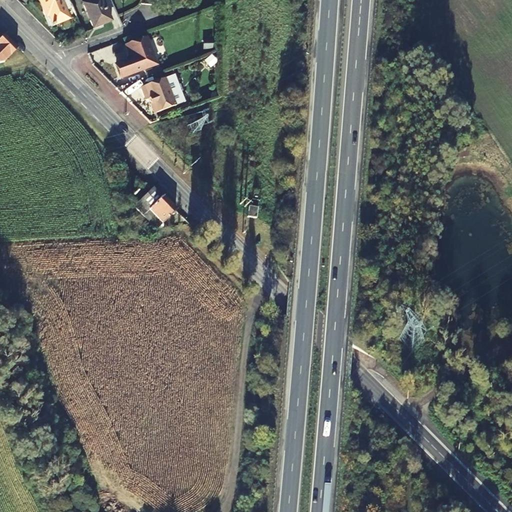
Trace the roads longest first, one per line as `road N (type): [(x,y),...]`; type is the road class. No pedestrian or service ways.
road 1 (tertiary): [(0,11),(497,511)]
road 2 (trunk): [(320,511),(361,0)]
road 3 (trunk): [(330,0),(289,511)]
road 4 (track): [(226,511),(263,275)]
road 5 (unknown): [(47,58),(162,21)]
